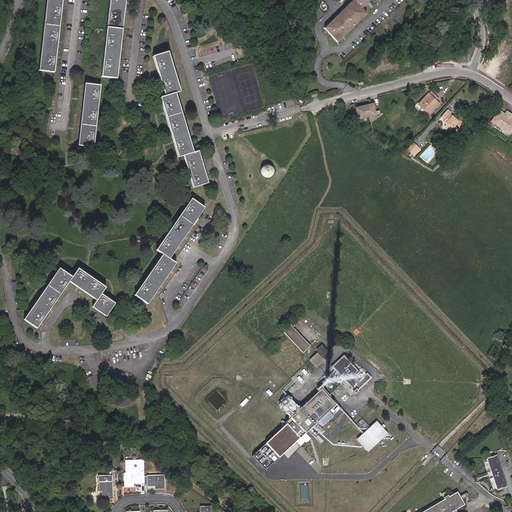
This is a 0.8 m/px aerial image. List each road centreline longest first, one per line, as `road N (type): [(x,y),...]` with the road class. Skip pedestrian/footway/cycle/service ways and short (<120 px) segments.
road 1 (residential): [(299,108),(439,73),(470,73)]
road 2 (unknown): [(37,345),(71,298),(133,342)]
road 3 (unknown): [(135,360),(136,389),(123,402),(107,396),(96,378),(101,368),(127,361)]
